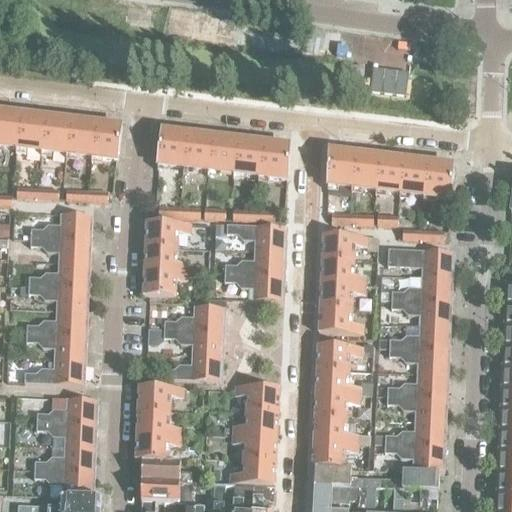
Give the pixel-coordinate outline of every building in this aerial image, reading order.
[(0,114),(0,149),(16,151),(20,117),(0,114)] [(46,120),(20,117),(16,151),(42,154),(46,120)] [(46,120),(42,154),(68,157),(72,123),(46,120)] [(72,123),(68,157),(93,160),(97,126),(72,123)] [(123,129),(97,126),(93,160),(119,163),(123,129)] [(184,171),(188,137),(162,134),(158,168),(184,171)] [(213,140),(188,137),(184,171),(209,174),(213,140)] [(213,140),(209,174),(235,177),(239,143),(213,140)] [(239,143),(235,177),(260,180),(264,146),(239,143)] [(290,149),(264,146),(260,180),(288,183),(290,149)] [(330,154),(328,188),(352,191),(354,157),(330,154)] [(354,157),(352,191),(377,194),(379,160),(354,157)] [(379,160),(377,194),(402,197),(404,163),(379,160)] [(428,166),(404,163),(402,197),(426,199),(428,166)] [(428,166),(426,199),(452,202),(453,168),(428,166)] [(37,204),(38,191),(17,190),(17,202),(37,204)] [(59,192),(38,191),(37,204),(58,205),(59,192)] [(87,205),(88,195),(67,194),(66,204),(87,205)] [(108,206),(108,196),(88,195),(87,205),(108,206)] [(0,210),(12,212),(12,201),(12,199),(0,198),(0,210)] [(179,222),(180,212),(159,211),(159,221),(179,222)] [(201,213),(180,212),(179,222),(200,223),(201,213)] [(205,213),(204,223),(225,224),(226,214),(205,213)] [(254,225),(254,215),(233,214),(233,224),(254,225)] [(275,216),(254,215),(254,225),(274,226),(275,216)] [(31,233),(31,242),(91,245),(93,219),(60,218),(60,229),(48,228),(42,233),(31,233)] [(352,228),(352,218),(332,218),(332,228),(352,228)] [(374,219),(352,218),(352,228),(373,229),(374,219)] [(378,219),(377,229),(398,230),(398,220),(378,219)] [(147,226),(145,251),(178,252),(179,238),(190,238),(191,228),(147,226)] [(0,228),(0,239),(8,240),(9,228),(0,228)] [(226,238),(227,228),(216,228),(215,239),(226,239),(226,238)] [(227,228),(226,238),(238,239),(243,244),(255,245),(254,255),(287,256),(288,231),(286,231),(227,228)] [(424,245),(424,234),(403,234),(403,244),(424,245)] [(445,235),(424,234),(424,245),(444,245),(445,235)] [(324,239),(323,264),(356,266),(356,259),(356,251),(367,251),(367,241),(327,239),(324,239)] [(8,241),(0,240),(0,251),(8,252),(9,252),(10,241),(8,241)] [(221,241),(215,241),(215,253),(225,254),(225,246),(221,241)] [(379,242),(367,241),(367,251),(378,252),(379,242)] [(31,248),(31,250),(31,251),(41,251),(48,257),(58,257),(58,267),(90,269),(91,245),(31,242),(31,243),(31,248)] [(145,251),(144,275),(190,277),(190,267),(178,267),(178,252),(145,251)] [(455,256),(443,256),(443,252),(435,252),(434,255),(389,253),(388,271),(421,273),(421,282),(454,284),(455,256)] [(225,268),(225,277),(286,280),(287,256),(254,255),(254,264),(242,264),(237,269),(225,268)] [(323,264),(322,288),(365,290),(365,281),(355,280),(355,273),(356,273),(356,266),(323,264)] [(29,281),(29,290),(89,292),(90,269),(58,267),(58,277),(46,276),(40,282),(29,281)] [(190,277),(144,275),(143,300),(176,301),(177,286),(189,286),(190,277)] [(225,277),(224,286),(235,287),(241,293),(252,293),(252,304),(253,304),(265,305),(285,306),(286,280),(225,277)] [(392,296),(392,305),(452,308),(454,284),(421,282),(420,292),(409,291),(404,296),(392,296)] [(381,285),(380,304),(392,305),(392,296),(393,285),(381,285)] [(322,288),(321,312),(353,314),(354,299),(365,300),(365,290),(322,288)] [(29,290),(29,299),(39,299),(44,304),(56,305),(56,315),(88,316),(89,292),(29,290)] [(452,308),(392,305),(391,314),(403,314),(408,319),(419,320),(419,330),(451,332),(452,308)] [(164,334),(225,337),(226,312),(193,310),(193,321),(182,320),(176,326),(164,325),(164,334)] [(321,312),(319,337),(363,339),(363,329),(352,328),(353,314),(321,312)] [(27,329),(27,338),(87,340),(88,316),(56,315),(55,325),(44,324),(38,329),(27,329)] [(401,344),(390,344),(389,353),(450,355),(451,332),(419,330),(418,340),(407,339),(401,344)] [(149,333),(148,347),(158,347),(164,342),(164,334),(149,333)] [(225,337),(164,334),(164,342),(175,343),(180,348),(192,349),(191,359),(224,361),(225,337)] [(87,340),(27,338),(26,346),(37,347),(43,353),(54,353),(54,363),(86,364),(87,340)] [(389,353),(390,344),(379,343),(379,352),(389,353)] [(318,374),(350,375),(351,361),(363,361),(363,351),(319,349),(318,374)] [(450,355),(389,353),(389,361),(400,362),(406,367),(417,368),(417,378),(449,379),(450,355)] [(224,361),(191,359),(191,369),(179,368),(174,373),(162,373),(162,383),(222,386),(224,361)] [(86,364),(54,363),(53,373),(42,372),(36,377),(25,377),(25,387),(85,389),(86,364)] [(511,372),(504,372),(503,393),(511,393),(511,372)] [(318,374),(317,398),(362,400),(362,391),(350,390),(350,375),(318,374)] [(449,379),(417,378),(416,388),(405,387),(399,392),(388,391),(387,400),(448,403),(449,379)] [(138,415),(172,417),(172,410),(171,409),(171,402),(183,403),(184,392),(139,390),(138,415)] [(232,429),(232,439),(278,441),(281,393),(236,390),(235,395),(235,401),(247,401),(247,408),(246,408),(245,416),(241,416),(240,430),(232,429)] [(511,393),(503,393),(502,414),(511,414),(511,393)] [(317,398),(315,422),(348,424),(348,409),(361,409),(362,400),(317,398)] [(448,403),(387,400),(387,409),(398,409),(404,415),(415,416),(414,426),(447,427),(448,403)] [(37,418),(37,427),(97,429),(98,404),(66,402),(66,414),(53,414),(48,418),(37,418)] [(511,414),(502,414),(501,435),(511,435),(511,414)] [(172,417),(138,415),(137,433),(136,439),(182,441),(182,432),(170,431),(170,424),(171,424),(172,417)] [(315,422),(315,446),(359,448),(360,438),(347,438),(348,424),(315,422)] [(385,439),(385,448),(446,451),(447,427),(414,426),(414,435),(403,435),(397,440),(385,439)] [(97,429),(37,427),(36,435),(48,436),(52,441),(64,442),(64,452),(96,453),(97,429)] [(511,435),(501,435),(500,456),(511,456),(511,435)] [(369,448),(369,439),(360,438),(359,448),(369,448)] [(182,441),(136,439),(134,464),(142,465),(169,465),(170,457),(168,457),(169,450),(181,450),(182,441)] [(232,440),(231,449),(244,449),(244,456),(243,456),(243,463),(276,465),(278,441),(232,439),(232,440)] [(385,448),(385,439),(375,439),(375,448),(385,448)] [(359,448),(315,446),(313,471),(316,471),(346,472),(346,457),(359,458),(359,448)] [(385,448),(385,457),(396,458),(401,463),(413,464),(412,475),(440,476),(445,476),(446,451),(385,448)] [(96,453),(64,452),(64,462),(52,461),(46,466),(35,465),(35,475),(95,477),(96,453)] [(511,456),(500,456),(499,477),(511,477),(511,456)] [(275,490),(276,465),(243,463),(242,471),(243,471),(243,478),(230,477),(229,490),(235,490),(255,490),(275,490)] [(181,466),(169,465),(142,465),(142,486),(192,487),(193,478),(180,476),(181,466)] [(334,491),(351,491),(369,492),(376,493),(378,493),(378,482),(353,481),(353,473),(346,472),(316,471),(315,490),(334,491)] [(94,502),(95,477),(35,475),(34,484),(45,484),(50,490),(63,490),(63,500),(62,500),(62,502),(101,504),(101,502),(94,502)] [(378,482),(378,493),(394,493),(404,493),(422,493),(430,494),(439,494),(440,476),(412,475),(404,475),(404,484),(378,482)] [(511,477),(499,477),(498,498),(511,498),(511,477)] [(191,508),(192,487),(142,486),(141,506),(187,508),(191,508)] [(224,511),(226,489),(215,489),(215,504),(214,511),(224,511)] [(253,511),(255,490),(235,490),(233,511),(253,511)] [(273,511),(275,492),(275,490),(255,490),(253,511),(273,511)] [(313,511),(332,511),(334,491),(315,490),(313,511)] [(334,491),(332,511),(339,511),(340,507),(351,507),(351,502),(351,498),(351,491),(334,491)] [(367,511),(369,492),(351,491),(351,498),(351,502),(358,502),(357,511),(367,511)] [(374,511),(376,493),(369,492),(367,511),(374,511)] [(403,511),(404,493),(394,493),(393,511),(403,511)] [(420,511),(422,493),(404,493),(403,511),(420,511)] [(422,493),(420,511),(429,511),(430,494),(422,493)] [(511,511),(511,498),(498,498),(497,511),(511,511)] [(100,511),(101,504),(62,502),(61,511),(18,509),(18,511),(100,511)]
